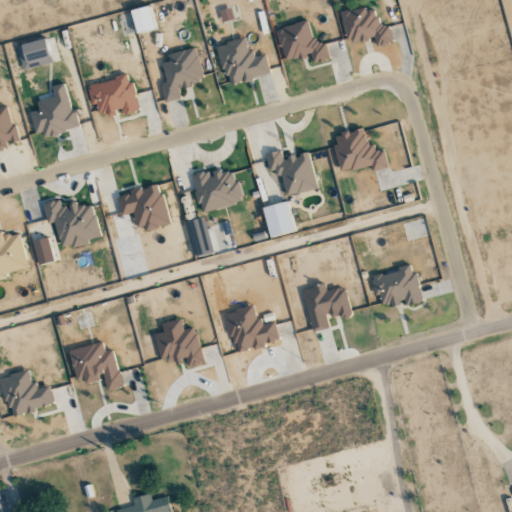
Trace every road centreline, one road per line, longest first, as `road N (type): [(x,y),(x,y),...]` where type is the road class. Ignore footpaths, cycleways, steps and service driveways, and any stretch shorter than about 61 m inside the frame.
road 1 (residential): [(474,331),(414,100),(392,77),(0,179)]
road 2 (residential): [(511,320),(0,461)]
